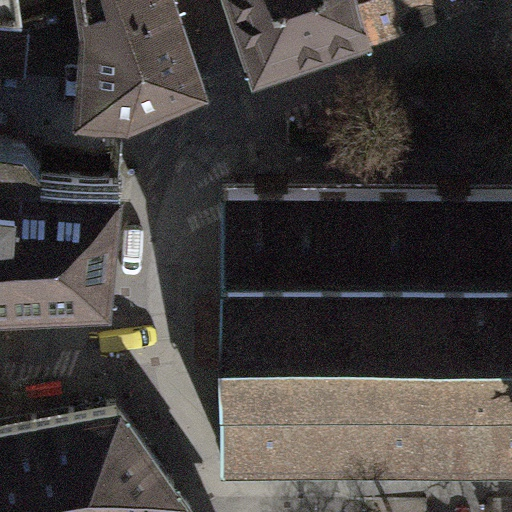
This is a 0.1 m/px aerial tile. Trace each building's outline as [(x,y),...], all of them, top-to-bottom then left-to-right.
[(0,0),(0,20),(20,22),(16,0),(0,0)] [(174,0),(87,0),(91,29),(89,30),(84,103),(128,106),(200,75),(174,0)] [(242,0),(259,52),(369,15),(364,0),(242,0)] [(364,0),(369,15),(412,0),(364,0)] [(0,70),(16,72),(20,22),(0,20),(0,70)] [(0,295),(109,292),(120,176),(41,169),(40,150),(25,133),(0,130),(0,295)] [(511,183),(223,183),(223,254),(223,292),(225,292),(225,350),(223,350),(223,380),(224,456),(511,457),(511,183)] [(0,419),(0,511),(80,511),(109,507),(179,492),(117,398),(0,419)] [(110,511),(193,511),(179,492),(109,507),(110,511)]
